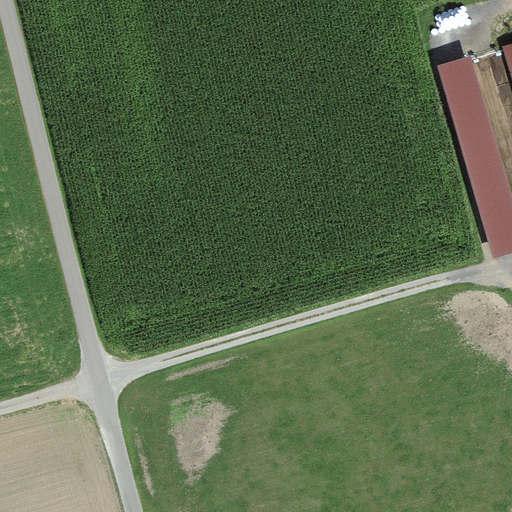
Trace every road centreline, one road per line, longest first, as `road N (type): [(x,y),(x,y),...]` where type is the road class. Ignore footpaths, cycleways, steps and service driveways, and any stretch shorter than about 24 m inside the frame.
road 1 (track): [(0,408),(511,254)]
road 2 (unclassified): [(136,511),(7,0)]
